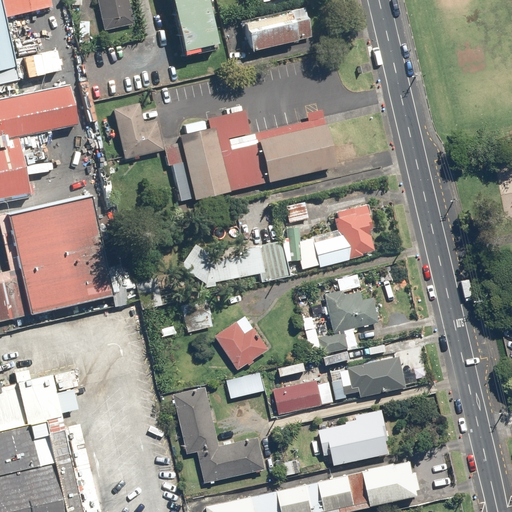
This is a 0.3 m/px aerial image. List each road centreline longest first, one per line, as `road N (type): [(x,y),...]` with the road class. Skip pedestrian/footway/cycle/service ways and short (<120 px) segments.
road 1 (tertiary): [(498,511),(378,0)]
road 2 (unknown): [(400,92),(165,118)]
